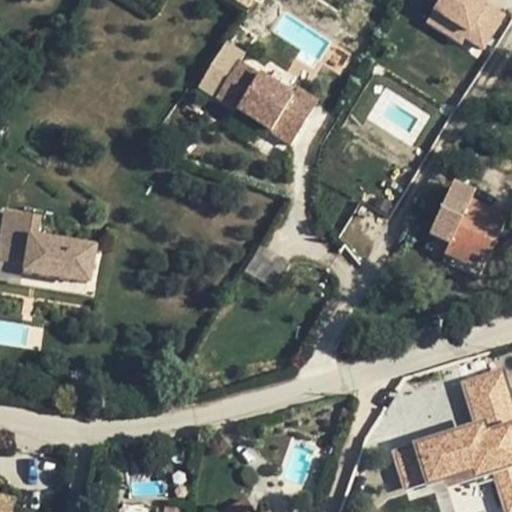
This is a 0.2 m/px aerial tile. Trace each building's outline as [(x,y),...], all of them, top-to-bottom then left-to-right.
[(441,0),(433,13),(467,34),(464,39),(465,39),(482,50),(502,18),(472,0),(441,0)] [(433,13),(426,24),(461,46),(465,39),(464,39),(467,34),(433,13)] [(292,97),(238,63),(216,99),(290,147),(308,118),(287,105),(292,97)] [(292,97),(287,105),(308,118),(318,103),(297,89),(292,97)] [(474,249),(489,256),(505,221),(469,204),(473,197),(453,187),(432,231),(453,240),(449,247),(471,257),(474,249)] [(0,245),(25,249),(22,267),(21,274),(85,284),(91,250),(33,240),(36,219),(3,213),(0,233),(0,245)] [(432,231),(429,238),(449,247),(453,240),(432,231)] [(25,249),(0,245),(0,262),(22,267),(25,249)] [(471,257),(449,247),(444,257),(465,267),(471,257)] [(471,257),(485,264),(489,256),(474,249),(471,257)] [(511,424),(511,411),(501,375),(465,386),(479,429),(395,455),(407,492),(473,471),(476,478),(494,472),(511,466),(511,440),(508,426),(511,424)] [(351,412),(344,410),(339,423),(347,425),(351,412)] [(511,511),(511,466),(494,472),(506,511),(511,511)] [(115,477),(101,474),(98,494),(112,496),(115,477)] [(0,511),(12,511),(15,503),(0,499),(0,511)] [(252,511),(246,501),(224,511),(252,511)]
